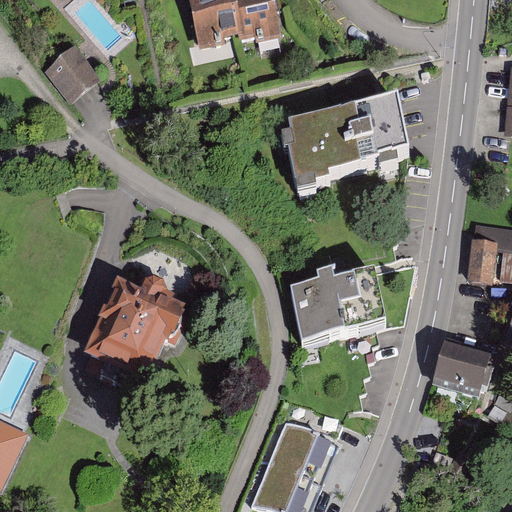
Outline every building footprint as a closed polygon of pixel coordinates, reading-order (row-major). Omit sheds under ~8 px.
[(259,45),(282,39),(272,0),(188,0),(201,51),(227,45),(225,38),(240,34),(243,43),(258,40),(259,45)] [(100,85),(76,52),(49,72),(72,105),(86,94),(100,85)] [(394,117),(280,142),(282,152),(272,154),(276,171),(283,169),(292,212),(309,209),(308,204),(322,201),(320,192),(372,181),(374,191),(394,186),(393,180),(407,177),(394,117)] [(503,248),(478,242),(469,281),(494,287),(503,248)] [(328,294),(301,301),(313,352),(396,333),(384,284),(344,293),(342,283),(326,286),(328,294)] [(167,352),(177,328),(158,320),(165,304),(139,293),(132,312),(108,302),(79,374),(134,397),(155,347),(167,352)] [(492,376),(442,358),(426,400),(476,419),(492,376)] [(511,423),(493,413),(481,435),(508,449),(511,440),(511,423)] [(0,421),(0,491),(28,435),(0,421)] [(255,511),(313,511),(339,447),(286,426),(253,511),(255,511)]
